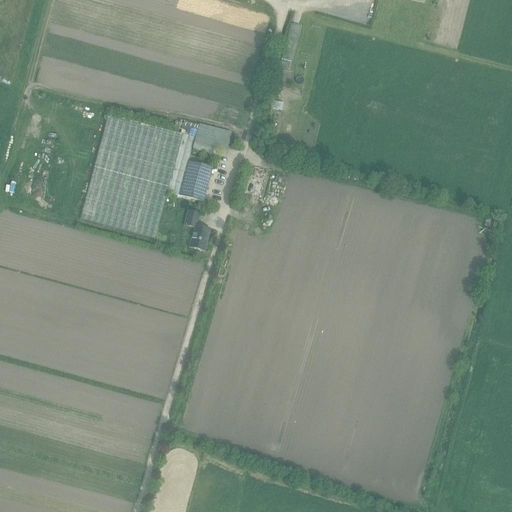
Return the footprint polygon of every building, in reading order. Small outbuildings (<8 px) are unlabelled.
[(454,38),(461,0),(449,0),(442,36),(454,38)] [(470,43),(479,0),(467,0),(458,40),(470,43)] [(502,50),(511,0),(500,0),(490,48),(502,50)] [(180,197),(189,162),(195,139),(108,115),(80,220),(155,240),(167,194),(180,197)] [(212,168),(189,162),(180,197),(203,203),(212,168)] [(189,249),(204,253),(210,230),(196,226),(197,222),(198,222),(200,214),(188,211),(184,227),(194,229),(189,249)]
